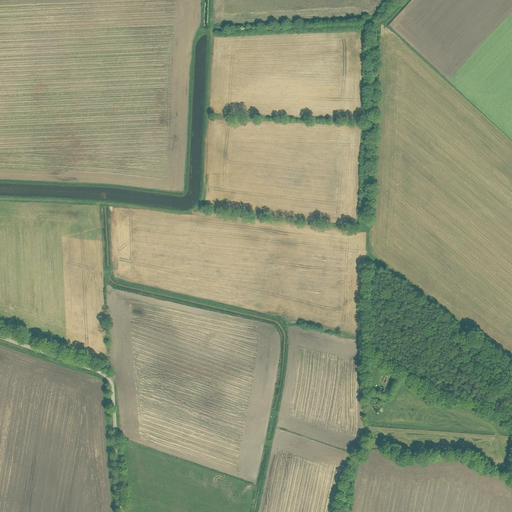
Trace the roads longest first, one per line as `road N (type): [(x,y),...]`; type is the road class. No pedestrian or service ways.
road 1 (track): [(511,363),(369,255),(374,24)]
road 2 (track): [(0,181),(185,191),(190,57),(198,34),(211,32),(212,0)]
road 3 (track): [(0,195),(198,205),(211,32)]
road 4 (unclassified): [(121,511),(109,379),(0,337)]
